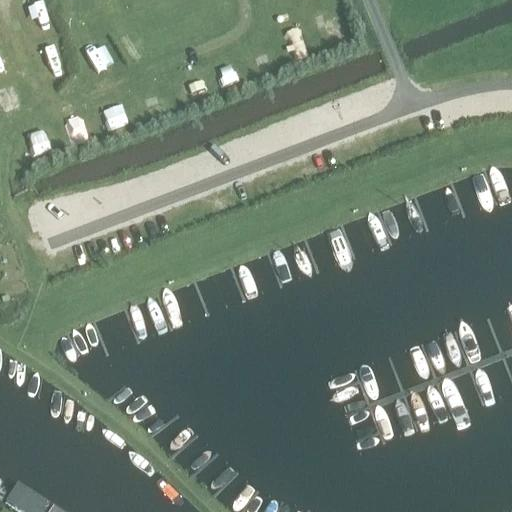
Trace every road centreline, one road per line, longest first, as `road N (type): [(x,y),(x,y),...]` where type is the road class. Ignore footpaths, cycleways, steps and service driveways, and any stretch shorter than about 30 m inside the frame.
road 1 (track): [(369,0),(412,109),(36,249)]
road 2 (track): [(31,84),(60,107),(232,42),(247,16),(243,0)]
